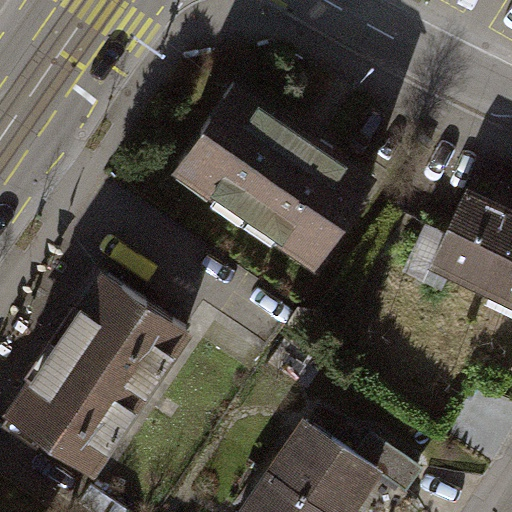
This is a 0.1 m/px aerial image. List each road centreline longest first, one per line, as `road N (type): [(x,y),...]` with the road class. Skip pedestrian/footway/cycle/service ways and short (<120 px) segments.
road 1 (residential): [(325,0),(511,96)]
road 2 (primary): [(0,141),(100,0)]
